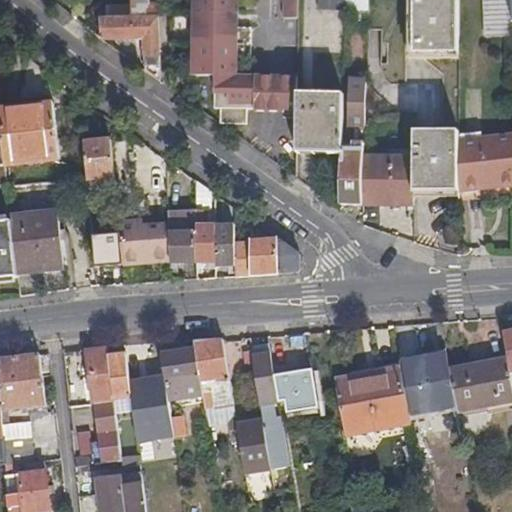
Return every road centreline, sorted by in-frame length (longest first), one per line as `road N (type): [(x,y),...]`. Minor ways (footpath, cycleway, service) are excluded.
road 1 (unclassified): [(364,296),(320,230),(15,0)]
road 2 (tertiary): [(49,323),(364,296)]
road 3 (residential): [(73,511),(49,323)]
road 4 (tertiary): [(364,296),(511,287)]
